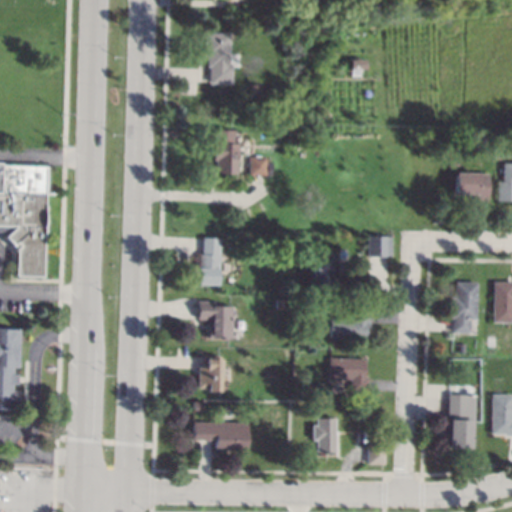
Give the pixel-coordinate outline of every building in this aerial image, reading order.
[(282,25),(279,29),(276,32),(272,28),(278,22),(282,25)] [(228,64),(231,64),(230,84),(207,84),(207,81),(207,68),(207,66),(205,66),(205,55),(203,55),(203,33),(228,33),(228,64)] [(231,142),(236,142),(235,173),(215,173),(215,159),(213,159),(213,130),(231,130),(231,142)] [(263,175),(262,175),(251,175),(247,175),(247,157),(263,157),(263,175)] [(511,201),(495,201),(496,182),(500,182),(501,163),(511,163),(511,201)] [(45,212),(42,212),(42,226),(43,226),(42,277),(15,276),(14,276),(14,247),(17,245),(14,242),(9,245),(2,236),(6,232),(0,231),(0,164),(46,165),(45,212)] [(485,198),(485,201),(473,201),(472,201),(472,194),(452,194),(453,172),(485,173),(485,198)] [(388,256),(387,256),(366,256),(365,256),(364,236),(388,236),(388,256)] [(217,269),(216,269),(215,285),(196,284),(196,266),(197,254),(200,254),(201,238),(201,237),(218,238),(217,269)] [(322,261),(334,261),(335,283),(333,284),(333,287),(327,287),(327,285),(311,285),(310,261),(316,261),(315,257),(322,257),(322,261)] [(475,283),(473,319),(467,319),(467,333),(450,332),(450,330),(451,318),(448,318),(448,317),(449,297),(453,297),(453,281),(475,283)] [(511,322),(491,322),(492,282),(511,282),(511,322)] [(285,308),(275,308),(275,299),(285,299),(285,308)] [(212,306),(229,306),(230,306),(230,338),(206,338),(207,329),(209,329),(209,319),(195,319),(195,318),(195,301),(196,301),(212,301),(212,306)] [(352,307),(368,308),(368,322),(368,327),(364,327),(364,339),(329,338),(328,338),(329,318),(350,319),(350,311),(350,307),(352,307)] [(18,367),(12,367),(12,374),(17,374),(16,384),(12,384),(11,390),(18,390),(18,407),(11,406),(11,409),(0,409),(0,328),(19,328),(18,367)] [(303,332),(302,344),(294,344),(294,332),(303,332)] [(218,355),(221,356),(220,391),(207,391),(207,389),(196,388),(196,373),(196,366),(199,366),(199,357),(199,355),(218,355)] [(329,358),(363,359),(362,377),(366,377),(366,379),(366,389),(366,391),(350,391),(349,391),(349,380),(326,379),(327,358),(329,358)] [(461,395),(474,395),(472,448),(444,446),(446,417),(447,394),(461,395)] [(511,403),(511,414),(511,418),(511,436),(510,436),(503,436),(503,434),(489,433),(490,394),(511,395),(511,403)] [(202,403),(202,410),(192,410),(192,401),(202,401),(202,403)] [(333,451),(314,452),(314,440),(310,440),(310,425),(314,425),(314,418),(332,418),(333,451)] [(245,448),(245,449),(213,449),(213,440),(211,440),(194,439),(191,439),(192,423),(192,421),(246,423),(245,448)] [(382,445),(384,445),(383,464),(382,464),(365,464),(365,461),(366,445),(367,445),(376,445),(376,443),(377,443),(377,437),(382,437),(382,445)]
